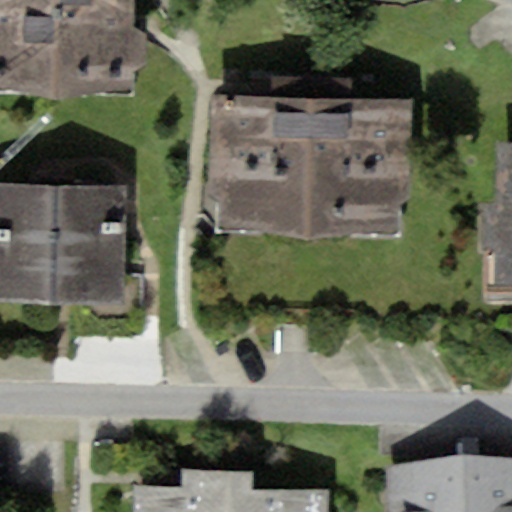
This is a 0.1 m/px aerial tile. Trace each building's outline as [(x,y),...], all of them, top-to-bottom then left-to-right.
[(0,0),(0,89),(135,92),(135,70),(148,66),(147,34),(136,28),(136,0),(0,0)] [(218,201),(218,231),(399,232),(399,204),(413,195),(415,99),(353,98),(353,77),(270,75),(269,95),(211,93),(209,194),(218,201)] [(496,251),(495,286),(511,286),(511,143),(499,143),(498,208),(488,208),(488,247),(496,251)] [(0,184),(0,300),(82,303),(81,336),(141,337),(143,276),(125,275),(128,188),(0,184)] [(511,511),(511,470),(393,475),(395,511),(511,511)] [(143,493),(142,511),(333,511),(334,499),(265,497),(264,475),(191,475),(192,492),(143,493)]
